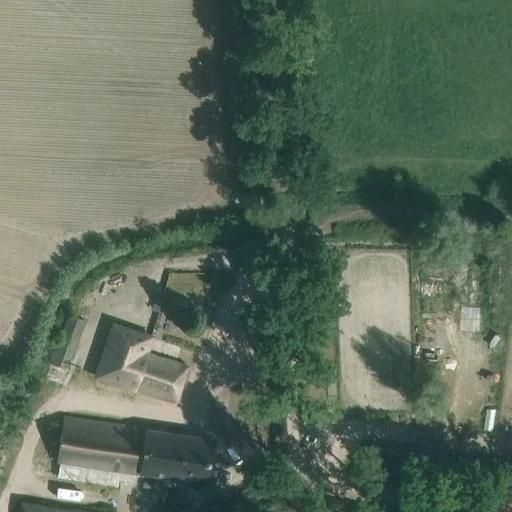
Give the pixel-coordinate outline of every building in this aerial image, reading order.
[(43,362),(63,369),(80,322),(61,315),(43,362)] [(177,403),(190,364),(180,361),(148,351),(153,336),(114,322),(98,368),(103,372),(104,373),(136,384),(135,389),(177,403)] [(493,431),(496,410),(487,409),(484,429),(493,431)] [(204,480),(211,436),(137,427),(138,424),(64,415),(58,457),(204,480)] [(97,511),(21,499),(19,511),(97,511)]
